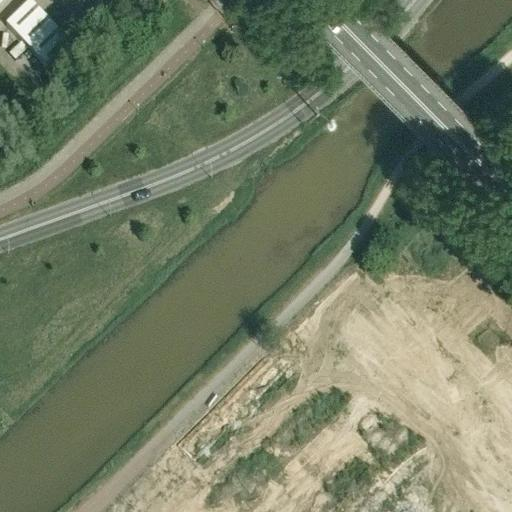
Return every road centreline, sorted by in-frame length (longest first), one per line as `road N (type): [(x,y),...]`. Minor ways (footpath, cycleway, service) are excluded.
road 1 (tertiary): [(0,238),(244,143),(346,71),(415,0)]
road 2 (unclassified): [(89,511),(368,225)]
road 3 (primary): [(511,190),(324,0)]
road 4 (track): [(368,225),(420,138),(468,92)]
